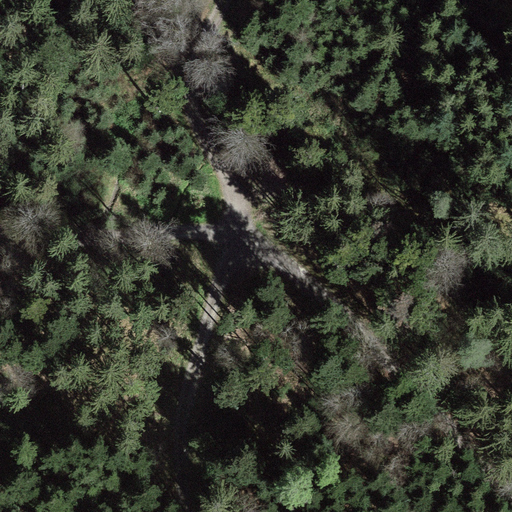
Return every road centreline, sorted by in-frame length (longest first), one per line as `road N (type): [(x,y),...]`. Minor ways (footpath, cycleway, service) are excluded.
road 1 (track): [(0,235),(251,234),(511,491)]
road 2 (track): [(186,511),(181,421),(228,269),(251,234),(220,187),(194,104),(223,0)]
